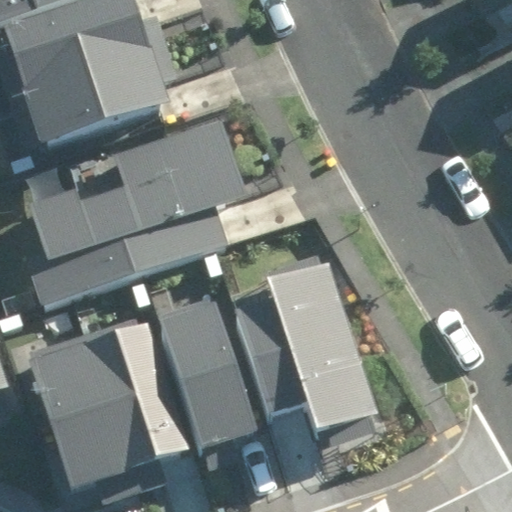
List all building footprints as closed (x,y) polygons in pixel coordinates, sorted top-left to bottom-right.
[(0,0),(0,17),(52,0),(0,0)] [(104,0),(6,33),(46,152),(174,109),(136,0),(104,0)] [(82,190),(31,207),(46,252),(28,259),(44,306),(226,245),(215,212),(251,200),(224,120),(120,155),(132,190),(87,205),(82,190)] [(240,316),(276,420),(307,409),(318,441),(383,418),(325,254),(266,275),(276,304),(240,316)] [(217,299),(164,315),(207,454),(260,437),(217,299)] [(139,317),(34,351),(38,362),(29,365),(71,495),(194,455),(152,328),(143,331),(139,317)] [(0,392),(13,388),(0,346),(0,392)]
